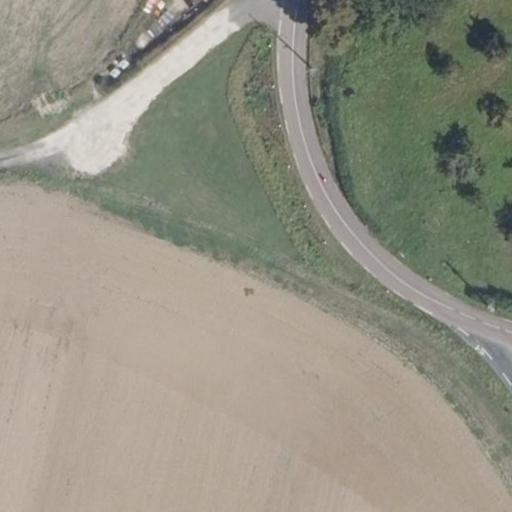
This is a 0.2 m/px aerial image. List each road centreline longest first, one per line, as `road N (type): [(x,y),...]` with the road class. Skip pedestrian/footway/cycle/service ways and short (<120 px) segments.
road 1 (tertiary): [(301,0),(293,53),(298,116),(341,221),(408,285),(496,328)]
road 2 (track): [(0,166),(66,141),(158,87),(237,16),(282,0)]
